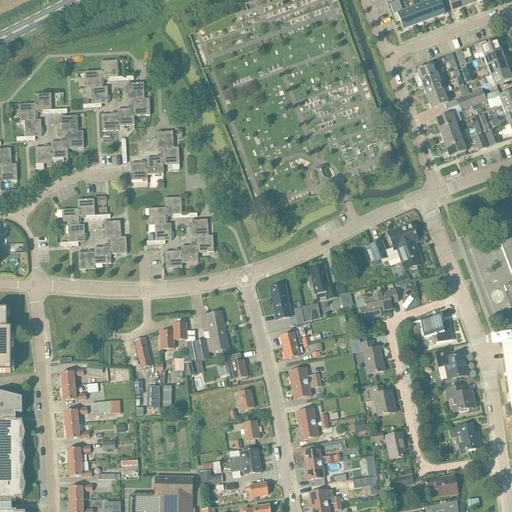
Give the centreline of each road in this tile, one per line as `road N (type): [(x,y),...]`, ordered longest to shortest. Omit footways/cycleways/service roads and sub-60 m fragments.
road 1 (residential): [(502,459),(430,467),(417,455),(394,320),(461,297)]
road 2 (residential): [(293,511),(280,419),(243,277)]
road 3 (residential): [(50,511),(34,285)]
road 4 (residential): [(34,285),(144,290),(243,277)]
road 5 (residential): [(243,277),(425,198)]
road 6 (residential): [(437,193),(387,54)]
road 7 (residential): [(511,13),(387,54)]
road 8 (residential): [(17,220),(53,186),(91,170),(123,169)]
